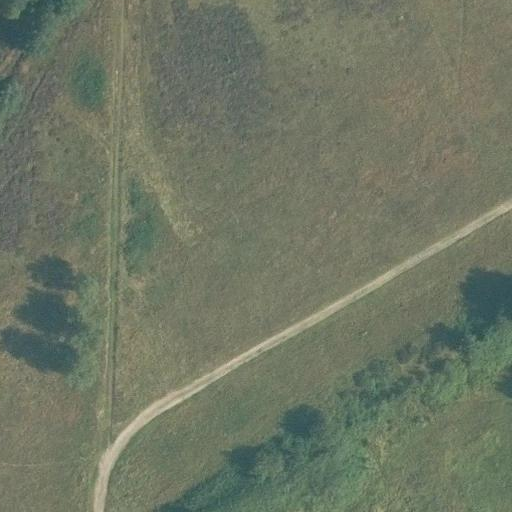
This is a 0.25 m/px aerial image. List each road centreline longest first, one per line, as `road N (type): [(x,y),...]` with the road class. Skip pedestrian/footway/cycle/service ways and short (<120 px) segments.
road 1 (track): [(511,207),(172,400),(128,430),(109,456)]
road 2 (track): [(114,0),(109,456)]
